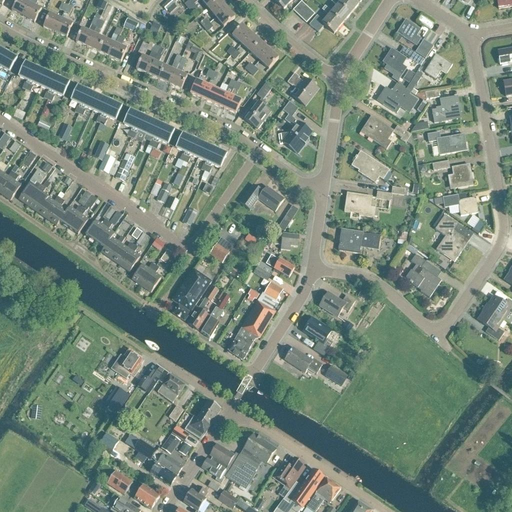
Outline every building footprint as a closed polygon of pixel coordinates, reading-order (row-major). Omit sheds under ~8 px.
[(30,5),(32,0),(26,0),(26,2),(21,0),(18,0),(11,12),(23,19),(30,5)] [(39,0),(32,0),(30,5),(23,19),(34,25),(41,11),(35,8),(39,0)] [(163,16),(177,3),(174,0),(170,0),(162,8),(158,12),(163,16)] [(194,5),(200,0),(199,0),(192,0),(191,1),(191,0),(185,5),(189,10),(194,5)] [(208,10),(219,1),(218,0),(200,0),(208,10)] [(276,0),(274,3),(283,11),(294,0),(276,0)] [(350,16),(358,6),(350,0),(343,0),(339,4),(333,0),(331,0),(330,2),(336,8),(338,6),(350,16)] [(511,0),(496,0),(498,11),(511,8),(511,0)] [(216,20),(227,10),(219,1),(208,10),(216,20)] [(100,2),(96,10),(104,13),(107,5),(100,2)] [(297,17),(306,7),(301,3),(293,12),(297,17)] [(194,5),(189,10),(192,14),(198,9),(194,5)] [(67,6),(64,14),(70,16),(73,9),(67,6)] [(342,26),(350,16),(338,6),(336,8),(331,14),(324,8),(321,12),(328,18),(330,16),(342,26)] [(302,21),(310,12),(306,7),(297,17),(302,21)] [(227,10),(216,20),(223,29),(235,20),(227,10)] [(310,12),(302,21),(306,25),(315,16),(310,12)] [(419,21),(431,30),(436,24),(424,14),(419,21)] [(58,26),(61,20),(49,15),(43,29),(55,34),(58,26)] [(323,23),(317,18),(309,27),(318,34),(324,27),(334,36),(342,26),(330,16),(328,18),(323,23)] [(87,49),(100,21),(94,19),(88,34),(82,31),(76,44),(87,49)] [(61,20),(55,34),(66,40),(73,26),(61,20)] [(204,29),(210,24),(206,20),(200,25),(204,29)] [(98,54),(104,41),(98,38),(101,30),(102,31),(105,23),(100,21),(87,49),(98,54)] [(139,26),(127,21),(124,28),(135,33),(139,26)] [(405,21),(396,35),(416,48),(421,41),(417,38),(421,31),(405,21)] [(210,24),(204,29),(207,33),(213,28),(210,24)] [(241,46),(251,35),(242,27),(232,38),(241,46)] [(119,39),(122,31),(117,29),(110,44),(104,41),(98,54),(110,59),(116,46),(119,39)] [(116,46),(110,59),(121,64),(127,51),(120,48),(123,41),(124,41),(127,34),(122,31),(119,39),(116,46)] [(250,54),(260,44),(251,35),(241,46),(246,50),(250,54)] [(423,42),(415,54),(425,61),(433,48),(423,42)] [(152,53),(155,46),(150,44),(148,48),(146,51),(152,53)] [(259,63),(269,52),(260,44),(250,54),(259,63)] [(157,56),(160,48),(155,46),(148,61),(142,58),(136,71),(147,76),(153,63),(157,56)] [(159,82),(165,68),(159,66),(165,50),(160,48),(157,56),(153,63),(147,76),(159,82)] [(192,61),(198,64),(203,53),(192,48),(190,53),(194,55),(192,61)] [(231,57),(236,51),(232,48),(230,50),(226,54),(231,57)] [(386,67),(384,71),(393,77),(391,80),(398,84),(407,70),(402,67),(407,60),(391,50),(382,64),(386,67)] [(511,50),(498,53),(500,67),(511,64),(511,50)] [(269,52),(259,63),(269,71),(278,60),(269,52)] [(6,54),(0,64),(0,73),(1,72),(0,71),(0,70),(1,68),(9,73),(16,60),(6,54)] [(421,67),(425,61),(413,54),(409,60),(421,67)] [(179,66),(182,59),(177,56),(171,71),(165,68),(159,82),(170,87),(176,73),(179,66)] [(446,76),(452,67),(435,56),(424,74),(435,81),(440,72),(446,76)] [(176,73),(170,87),(181,92),(187,79),(181,76),(184,68),(187,61),(182,59),(179,66),(176,73)] [(249,74),(254,68),(250,64),(245,70),(249,74)] [(26,92),(36,70),(25,65),(19,78),(28,82),(27,85),(25,84),(22,90),(26,92)] [(254,68),(249,74),(253,78),(259,72),(254,68)] [(41,88),(47,75),(36,70),(26,92),(30,94),(33,88),(32,87),(33,84),(41,88)] [(211,80),(214,74),(204,70),(201,76),(211,80)] [(417,86),(422,76),(418,73),(412,82),(417,86)] [(46,94),(44,100),(48,102),(58,80),(47,75),(41,88),(49,92),(48,94),(46,94)] [(302,83),(298,81),(299,79),(294,76),(287,85),(292,88),(293,88),(296,90),(291,97),(305,108),(318,91),(304,81),(302,83)] [(2,80),(0,85),(0,88),(13,94),(17,85),(2,80)] [(58,80),(48,102),(52,104),(56,95),(63,98),(69,85),(58,80)] [(233,91),(237,83),(231,81),(228,88),(225,96),(219,93),(213,106),(224,111),(230,98),(233,91)] [(511,82),(503,84),(505,98),(511,97),(511,82)] [(201,101),(207,88),(196,83),(190,96),(201,101)] [(237,83),(233,91),(238,93),(242,85),(237,83)] [(263,102),(271,92),(264,87),(257,97),(263,102)] [(213,106),(219,93),(207,88),(201,101),(213,106)] [(82,110),(89,94),(78,89),(72,102),(80,106),(79,109),(78,108),(75,114),(79,116),(82,110)] [(395,116),(400,109),(396,106),(400,100),(385,90),(377,103),(395,116)] [(426,101),(439,99),(438,92),(425,94),(426,101)] [(83,117),(90,119),(93,112),(94,113),(97,107),(101,99),(89,94),(82,110),(79,116),(83,118),(83,117)] [(414,108),(418,102),(407,95),(403,101),(414,108)] [(230,98),(224,111),(235,116),(241,103),(230,98)] [(101,126),(111,104),(101,99),(94,113),(102,116),(101,118),(99,118),(96,124),(101,126)] [(434,125),(461,120),(457,99),(440,102),(441,109),(436,110),(436,111),(431,112),(434,125)] [(422,103),(417,112),(421,115),(426,106),(422,103)] [(111,104),(101,126),(104,128),(107,122),(106,121),(107,118),(115,122),(121,109),(111,104)] [(292,119),(298,110),(289,104),(283,112),(292,119)] [(257,131),(270,114),(258,105),(245,122),(257,131)] [(16,111),(14,116),(22,121),(25,115),(23,114),(18,111),(16,111)] [(131,140),(141,117),(130,113),(124,126),(133,130),(131,133),(130,132),(127,138),(131,140)] [(146,136),(152,122),(141,117),(131,140),(135,142),(138,136),(137,135),(138,132),(146,136)] [(286,139),(282,144),(297,156),(305,146),(304,145),(312,135),(289,117),(285,122),(294,129),(289,135),(285,135),(286,139)] [(393,133),(371,118),(360,135),(386,151),(391,144),(388,142),(393,134),(401,139),(400,141),(405,144),(411,136),(397,127),(393,133)] [(153,150),(163,127),(152,122),(146,136),(154,140),(153,142),(151,142),(148,148),(153,150)] [(51,128),(40,123),(37,128),(48,134),(51,128)] [(72,130),(64,127),(58,139),(66,143),(72,130)] [(163,127),(153,150),(157,152),(159,145),(158,145),(159,142),(168,146),(174,132),(163,127)] [(440,141),(439,135),(427,137),(428,145),(437,143),(437,148),(432,149),(433,157),(439,156),(439,158),(457,155),(456,153),(466,152),(464,136),(440,141)] [(0,150),(2,152),(10,141),(4,136),(0,141),(0,150)] [(183,164),(193,141),(183,136),(176,150),(185,154),(184,157),(182,156),(179,162),(183,164)] [(85,140),(81,151),(87,154),(92,143),(85,140)] [(198,160),(204,146),(193,141),(183,164),(188,166),(190,160),(189,159),(190,156),(198,160)] [(102,163),(108,147),(100,144),(94,160),(102,163)] [(15,145),(9,153),(14,156),(20,148),(15,145)] [(205,174),(215,151),(204,146),(198,160),(206,164),(205,166),(203,166),(201,172),(205,174)] [(155,160),(158,154),(152,151),(150,157),(155,160)] [(215,151),(205,174),(209,175),(212,170),(210,169),(212,166),(220,170),(226,156),(215,151)] [(29,169),(36,158),(31,154),(23,165),(29,169)] [(383,182),(389,172),(360,154),(351,167),(362,174),(361,176),(375,185),(379,179),(383,182)] [(105,157),(99,172),(106,175),(108,176),(115,161),(105,157)] [(123,184),(132,165),(124,162),(115,180),(123,184)] [(433,173),(439,172),(450,170),(448,163),(433,165),(433,173)] [(450,192),(473,188),(469,167),(451,170),(453,177),(447,178),(450,192)] [(28,208),(42,188),(40,186),(46,177),(38,171),(30,183),(31,183),(19,201),(28,208)] [(0,195),(1,196),(15,176),(11,173),(8,178),(2,174),(0,177),(0,195)] [(129,183),(136,186),(140,175),(133,173),(129,183)] [(175,185),(180,187),(184,176),(179,174),(175,185)] [(15,176),(1,196),(10,203),(21,187),(15,183),(18,178),(15,176)] [(71,186),(73,183),(68,179),(64,184),(69,187),(70,185),(71,186)] [(162,191),(169,194),(172,189),(165,185),(162,191)] [(209,196),(213,189),(206,185),(202,193),(209,196)] [(263,194),(253,187),(240,205),(250,212),(258,202),(275,214),(284,201),(267,189),(263,194)] [(38,215),(48,200),(42,195),(46,190),(42,188),(28,208),(38,215)] [(404,197),(405,191),(392,189),(392,195),(404,197)] [(163,205),(169,194),(162,191),(157,202),(163,205)] [(84,208),(92,197),(86,193),(78,204),(84,208)] [(47,221),(64,196),(61,194),(54,204),(48,200),(38,215),(47,221)] [(390,202),(391,196),(377,194),(376,200),(390,202)] [(374,219),(375,210),(370,209),(372,199),(347,195),(344,213),(359,216),(359,217),(374,219)] [(59,224),(67,213),(61,209),(68,199),(64,196),(47,221),(56,228),(59,224)] [(83,210),(68,230),(78,237),(88,222),(83,217),(86,212),(87,213),(89,209),(91,210),(97,201),(92,197),(83,210)] [(459,203),(458,197),(443,200),(444,210),(459,208),(460,218),(478,215),(475,200),(466,201),(459,203)] [(172,199),(167,210),(173,213),(178,202),(172,199)] [(68,230),(83,210),(79,207),(75,213),(69,209),(67,213),(59,224),(68,230)] [(95,244),(109,223),(108,223),(115,212),(110,209),(103,219),(105,221),(102,226),(95,222),(85,237),(95,244)] [(190,228),(197,214),(189,210),(182,225),(190,228)] [(104,251),(112,239),(115,236),(109,231),(112,226),(114,227),(122,217),(117,213),(109,224),(109,223),(95,244),(104,250),(104,251)] [(454,264),(468,243),(454,233),(458,227),(441,215),(432,228),(436,231),(435,231),(445,238),(436,251),(454,264)] [(285,232),(292,221),(286,217),(278,229),(285,232)] [(479,235),(485,226),(479,222),(473,230),(479,235)] [(369,236),(362,235),(363,234),(342,231),(338,253),(359,256),(360,249),(378,252),(381,237),(370,236),(369,236)] [(255,244),(258,239),(250,234),(247,240),(255,244)] [(143,235),(136,245),(141,248),(148,238),(143,235)] [(283,237),(276,236),(275,246),(281,247),(281,252),(289,253),(290,249),(297,249),(298,239),(283,237)] [(121,246),(122,246),(125,241),(122,238),(118,243),(112,239),(104,251),(104,250),(101,254),(111,261),(121,246)] [(155,243),(163,248),(165,246),(157,240),(155,243)] [(210,256),(222,264),(229,254),(228,253),(232,247),(221,240),(210,256)] [(120,268),(134,247),(131,245),(127,250),(122,246),(121,246),(111,261),(120,268)] [(134,247),(120,268),(129,274),(140,259),(134,255),(138,250),(134,247)] [(166,265),(172,255),(167,251),(161,261),(166,265)] [(427,273),(431,267),(415,256),(411,263),(416,267),(412,273),(411,272),(405,280),(410,283),(409,284),(421,292),(420,294),(429,300),(441,283),(427,273)] [(279,262),(272,258),(267,265),(274,270),(274,271),(289,280),(294,270),(279,262)] [(141,288),(155,268),(152,266),(149,271),(142,266),(132,281),(141,288)] [(155,268),(141,288),(151,295),(161,279),(156,276),(159,271),(155,268)] [(267,283),(270,277),(258,269),(254,275),(267,283)] [(184,323),(211,284),(201,277),(193,271),(172,302),(179,307),(173,315),(184,323)] [(243,277),(233,271),(230,276),(240,282),(243,277)] [(264,295),(277,303),(283,292),(270,285),(264,295)] [(211,304),(219,292),(212,288),(204,299),(208,302),(211,304)] [(362,289),(359,294),(365,298),(368,293),(362,289)] [(254,301),(255,300),(257,301),(260,296),(252,291),(248,296),(250,297),(249,299),(254,301)] [(342,304),(328,295),(319,308),(337,319),(343,310),(348,314),(355,303),(346,297),(342,304)] [(221,313),(230,300),(225,296),(216,309),(200,334),(210,341),(219,326),(215,323),(218,318),(219,319),(223,314),(221,313)] [(485,310),(503,322),(508,314),(511,316),(511,303),(508,301),(504,306),(493,298),(485,310)] [(209,303),(205,300),(187,326),(198,333),(209,318),(206,316),(208,312),(205,309),(209,303)] [(256,339),(259,340),(275,314),(258,303),(237,337),(228,353),(242,363),(256,339)] [(497,330),(503,322),(485,310),(477,321),(489,329),(485,334),(498,342),(504,334),(497,330)] [(326,355),(333,345),(327,341),(332,333),(312,320),(303,333),(319,343),(313,352),(323,358),(325,355),(326,355)] [(353,327),(346,322),(342,329),(349,334),(353,327)] [(306,359),(292,350),(285,362),(305,375),(309,368),(314,371),(321,361),(309,354),(306,359)] [(122,357),(113,370),(127,380),(130,375),(134,378),(140,369),(138,367),(141,362),(137,359),(137,357),(134,354),(132,355),(130,355),(126,360),(122,357)] [(138,388),(138,389),(143,392),(144,392),(149,395),(149,396),(149,395),(152,391),(158,382),(161,384),(168,375),(156,368),(147,381),(145,379),(144,379),(141,383),(141,384),(138,388)] [(332,368),(326,378),(342,389),(349,378),(332,368)] [(172,405),(185,387),(170,377),(157,394),(172,405)] [(112,402),(107,410),(117,417),(118,416),(124,407),(130,397),(116,388),(108,400),(112,402)] [(200,442),(221,411),(208,403),(197,420),(194,418),(185,432),(200,442)] [(176,423),(183,412),(177,407),(169,419),(176,423)] [(176,428),(171,435),(183,443),(188,436),(176,428)] [(113,452),(119,442),(107,435),(101,444),(113,452)] [(130,436),(124,445),(133,451),(150,462),(156,453),(139,442),(130,436)] [(170,436),(163,447),(172,453),(179,442),(170,436)] [(235,457),(227,471),(230,473),(226,480),(246,492),(256,476),(255,475),(262,464),(267,466),(276,451),(253,436),(240,458),(239,459),(235,457)] [(185,444),(181,450),(187,454),(191,448),(185,444)] [(227,471),(235,457),(216,446),(209,458),(212,459),(210,463),(207,461),(202,470),(219,481),(218,483),(221,485),(229,473),(226,471),(227,471)] [(157,452),(151,460),(155,463),(154,464),(156,466),(159,468),(160,466),(177,477),(183,469),(166,458),(161,454),(157,452)] [(305,470),(302,468),(303,466),(294,460),(289,468),(284,464),(273,480),(285,488),(279,497),(284,500),(305,470)] [(159,468),(156,466),(150,474),(157,479),(170,488),(176,479),(159,468)] [(302,510),(324,479),(313,471),(301,488),(296,484),(276,511),(275,511),(300,511),(301,510),(302,510)] [(141,491),(132,485),(115,473),(107,486),(124,497),(126,493),(135,499),(134,500),(151,511),(160,498),(143,487),(141,491)] [(330,505),(341,491),(326,480),(306,509),(310,511),(316,511),(324,501),(330,505)] [(217,492),(220,488),(211,483),(208,488),(217,492)] [(88,494),(94,498),(101,487),(95,484),(88,494)] [(208,495),(197,488),(194,493),(192,492),(183,504),(194,511),(199,511),(206,501),(204,500),(208,495)] [(224,492),(218,502),(233,511),(234,508),(238,501),(224,492)] [(114,511),(138,511),(118,501),(112,511),(114,511)] [(238,501),(234,508),(238,510),(240,511),(250,511),(252,510),(249,508),(242,504),(238,501)] [(371,511),(358,503),(350,511),(371,511)]
